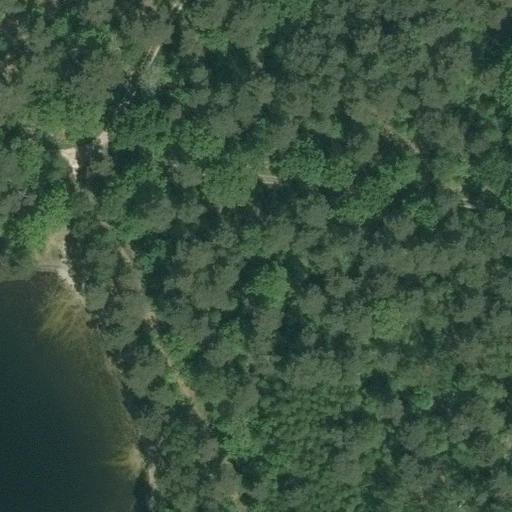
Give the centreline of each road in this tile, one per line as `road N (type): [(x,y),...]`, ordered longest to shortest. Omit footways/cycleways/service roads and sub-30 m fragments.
road 1 (track): [(0,150),(511,211)]
road 2 (track): [(86,159),(221,511)]
road 3 (track): [(195,0),(159,35),(136,87),(86,159)]
